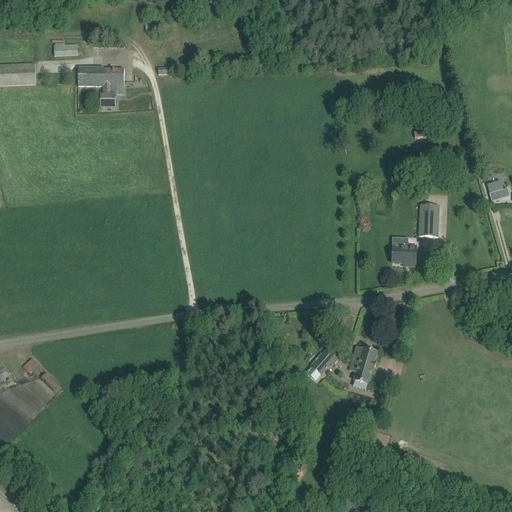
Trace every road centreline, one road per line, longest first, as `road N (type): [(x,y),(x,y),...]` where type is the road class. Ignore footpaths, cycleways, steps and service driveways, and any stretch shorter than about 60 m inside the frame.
road 1 (unclassified): [(0,34),(134,50),(152,81),(194,315)]
road 2 (unclassified): [(511,274),(363,301),(194,315)]
road 3 (unclassified): [(194,315),(0,344)]
